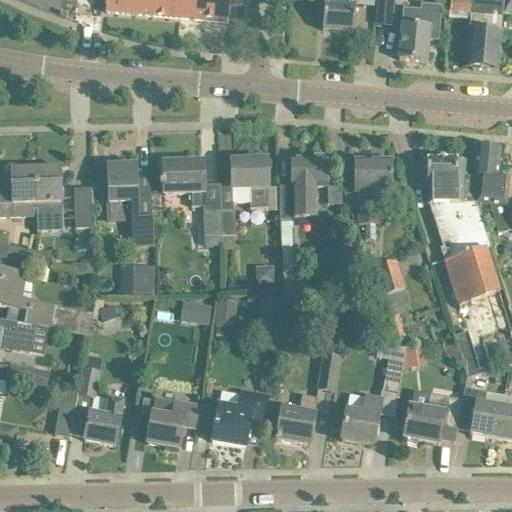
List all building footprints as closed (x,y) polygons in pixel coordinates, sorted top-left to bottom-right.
[(106,0),(106,14),(228,24),(229,0),(106,0)] [(324,5),(322,32),(354,34),(356,11),(358,8),(374,9),(374,0),(341,0),(339,6),(324,5)] [(393,28),(394,0),(377,0),(375,27),(393,28)] [(451,2),(450,15),(471,17),(472,17),(472,15),(471,15),(472,3),(451,2)] [(401,42),(399,62),(426,64),(427,56),(428,41),(437,42),(439,22),(440,9),(422,7),(421,13),(403,12),(401,42)] [(469,48),(467,68),(472,69),(473,72),(481,73),(483,70),(497,71),(498,64),(499,51),(502,19),(472,15),(472,17),(471,23),(469,48)] [(474,178),(467,178),(467,180),(476,206),(489,207),(505,208),(506,201),(508,181),(497,180),(500,150),(477,148),(477,153),(476,161),(474,178)] [(291,188),(279,189),(279,190),(280,210),(280,222),(298,222),(310,222),(315,222),(315,189),(328,189),(327,182),(327,162),(325,162),(325,160),(323,157),(315,157),(312,160),(312,162),(291,162),(291,169),(291,182),(291,188)] [(359,226),(379,226),(379,195),(393,194),(392,161),(354,162),(354,194),(359,194),(359,226)] [(463,161),(426,161),(427,167),(427,207),(429,207),(443,249),(485,236),(476,206),(467,180),(467,178),(463,178),(463,161)] [(234,206),(249,206),(250,211),(269,211),(267,163),(231,164),(232,191),(234,191),(234,206)] [(164,197),(192,196),(192,210),(204,210),(203,165),(201,165),(202,168),(180,168),(180,166),(163,166),(164,197)] [(109,222),(132,222),(138,222),(136,167),(124,167),(124,171),(108,171),(108,168),(107,168),(109,222)] [(59,173),(35,173),(35,178),(37,219),(37,233),(63,232),(61,189),(61,169),(59,169),(59,173)] [(0,219),(37,219),(35,178),(35,173),(20,174),(20,171),(10,171),(11,201),(0,200),(0,219)] [(93,230),(90,190),(74,191),(76,231),(93,230)] [(505,208),(489,207),(497,234),(507,234),(511,233),(511,235),(511,234),(511,208),(505,211),(505,208)] [(220,214),(203,214),(203,250),(221,249),(221,240),(220,214)] [(221,240),(235,240),(235,214),(220,214),(221,240)] [(138,222),(132,222),(133,249),(152,249),(151,221),(138,222)] [(298,222),(280,222),(283,300),(285,300),(285,313),(313,311),(312,277),(300,277),(298,222)] [(39,270),(38,255),(6,248),(3,263),(35,269),(39,270)] [(493,295),(482,249),(440,260),(451,305),(493,295)] [(375,270),(388,313),(385,314),(395,345),(405,342),(395,310),(409,306),(396,264),(375,270)] [(275,283),(274,267),(254,268),(255,284),(275,283)] [(156,299),(156,268),(123,268),(123,299),(156,299)] [(35,269),(32,280),(45,283),(48,272),(39,270),(35,269)] [(0,308),(8,310),(6,323),(37,329),(52,332),(87,339),(92,315),(55,308),(30,303),(31,297),(23,296),(27,278),(1,274),(0,273),(0,308)] [(285,300),(283,300),(263,302),(264,324),(286,323),(285,313),(285,300)] [(218,303),(214,329),(226,331),(228,320),(235,321),(237,306),(218,303)] [(113,307),(99,313),(104,326),(118,320),(113,307)] [(199,322),(209,324),(211,308),(201,307),(199,322)] [(287,332),(314,331),(313,311),(285,313),(286,323),(287,332)] [(0,351),(1,348),(33,354),(37,329),(6,323),(0,321),(0,351)] [(466,334),(454,337),(467,379),(478,376),(466,334)] [(397,396),(406,351),(390,350),(383,394),(397,396)] [(335,396),(341,360),(322,357),(315,393),(335,396)] [(78,396),(74,415),(89,418),(85,440),(84,443),(115,449),(116,442),(119,429),(120,422),(119,422),(123,404),(109,401),(96,399),(100,374),(99,374),(101,361),(85,358),(78,396)] [(46,392),(48,375),(15,369),(12,387),(46,392)] [(502,410),(484,407),(486,395),(464,391),(462,403),(460,415),(457,430),(471,432),(470,438),(496,442),(502,410)] [(58,417),(54,437),(69,440),(70,437),(74,415),(78,396),(66,394),(62,393),(58,417)] [(267,399),(240,395),(237,412),(218,409),(215,424),(212,444),(245,450),(249,424),(262,427),(261,432),(262,432),(267,399)] [(442,426),(457,428),(456,432),(457,432),(457,430),(460,415),(462,403),(430,397),(427,413),(409,410),(403,441),(438,447),(442,426)] [(281,411),(276,443),(310,448),(315,417),(314,417),(317,401),(301,398),(299,414),(281,411)] [(346,413),(341,443),(373,448),(381,402),(364,399),(362,416),(346,413)] [(151,426),(147,446),(179,451),(180,445),(183,428),(197,431),(201,411),(201,409),(175,405),(155,402),(152,416),(151,426)] [(511,411),(502,410),(496,442),(511,444),(511,411)] [(0,445),(14,448),(17,428),(0,425),(0,445)]
